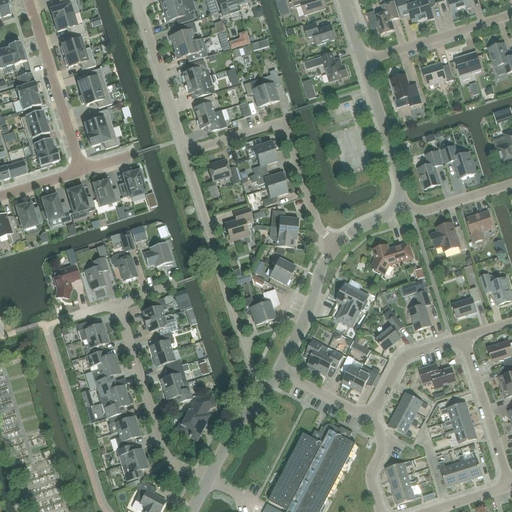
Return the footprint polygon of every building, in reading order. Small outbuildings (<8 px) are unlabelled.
[(8,0),(0,0),(0,18),(0,19),(11,16),(8,7),(10,6),(8,0)] [(21,0),(16,0),(13,1),(17,9),(24,5),(21,0)] [(74,0),(60,0),(62,7),(50,10),(54,22),(79,14),(74,0)] [(163,13),(192,3),(191,0),(166,0),(160,2),(163,13)] [(227,9),(238,6),(235,0),(216,0),(222,17),(229,15),(227,9)] [(235,0),(238,6),(248,3),(250,8),(257,6),(254,0),(235,0)] [(326,10),(322,0),(306,0),(305,0),(291,0),(294,9),(302,6),(305,16),(326,10)] [(419,23),(423,21),(416,0),(403,0),(396,2),(400,16),(409,13),(413,26),(419,24),(419,23)] [(416,0),(423,21),(427,20),(427,21),(434,19),(430,6),(435,5),(433,0),(416,0)] [(457,11),(461,9),(458,0),(437,0),(438,4),(447,1),(451,14),(457,12),(457,11)] [(458,0),(461,9),(465,8),(465,9),(472,7),(469,0),(458,0)] [(195,11),(192,3),(163,13),(166,23),(178,19),(179,24),(179,25),(193,20),(191,12),(195,11)] [(373,14),(367,16),(371,27),(377,25),(380,35),(394,31),(392,23),(393,20),(399,19),(394,3),(386,6),(382,7),(384,14),(374,17),(373,14)] [(209,15),(211,22),(220,20),(218,13),(209,15)] [(71,36),(84,31),(82,25),(77,27),(74,16),(79,14),(54,22),(57,33),(69,29),(71,36)] [(173,49),(194,42),(192,35),(197,33),(194,23),(181,27),(183,33),(169,37),(173,49)] [(316,24),(304,28),(308,39),(313,37),(316,46),(335,40),(331,26),(318,30),(316,24)] [(86,38),(84,31),(71,36),(73,42),(61,46),(62,48),(60,48),(63,56),(64,56),(65,57),(90,49),(84,51),(81,40),(86,38)] [(196,49),(194,42),(173,49),(176,60),(190,56),(192,62),(205,58),(201,47),(196,49)] [(8,48),(14,66),(14,67),(28,62),(21,43),(8,47),(8,48)] [(489,49),(495,68),(497,74),(506,71),(507,75),(511,72),(511,57),(508,58),(503,44),(489,49)] [(248,47),(238,50),(241,58),(251,56),(248,47)] [(8,48),(0,50),(0,58),(3,69),(14,66),(8,48)] [(96,67),(90,49),(65,57),(65,58),(64,59),(66,67),(68,66),(68,68),(80,65),(82,71),(96,67)] [(238,50),(232,52),(234,60),(241,58),(238,50)] [(476,53),(463,57),(463,58),(455,61),(460,77),(481,70),(476,53)] [(332,55),(304,64),(306,71),(324,65),(329,83),(347,78),(344,67),(342,67),(339,60),(334,61),(332,55)] [(190,71),(182,74),(186,85),(209,78),(204,61),(200,62),(188,65),(190,71)] [(441,64),(422,70),(428,87),(446,81),(446,83),(453,81),(449,66),(442,68),(441,64)] [(260,80),(268,105),(279,102),(275,89),(280,87),(274,68),(268,70),(270,74),(259,77),(260,80)] [(77,84),(81,95),(106,87),(101,70),(87,74),(89,80),(77,84)] [(18,78),(20,84),(33,80),(31,74),(18,78)] [(390,80),(397,101),(395,102),(394,101),(393,105),(395,111),(396,111),(395,109),(410,105),(410,107),(409,108),(422,104),(417,89),(410,91),(405,76),(390,80)] [(209,78),(186,85),(189,95),(197,92),(199,98),(211,94),(211,96),(215,95),(209,78)] [(257,109),(268,105),(260,80),(244,85),(248,97),(253,96),(257,109)] [(306,95),(314,92),(310,80),(302,82),(306,95)] [(35,83),(15,90),(19,101),(20,101),(37,96),(39,95),(35,83)] [(106,87),(81,95),(81,97),(80,97),(82,105),(84,105),(84,107),(96,103),(98,109),(112,105),(106,87)] [(37,96),(20,101),(23,112),(24,112),(36,108),(41,106),(37,96)] [(194,109),(197,119),(214,114),(210,104),(213,103),(211,97),(199,100),(201,106),(194,109)] [(20,119),(24,130),(46,123),(42,112),(38,113),(36,108),(24,112),(25,117),(20,119)] [(84,125),(88,137),(113,129),(107,111),(94,115),(96,122),(84,125)] [(221,112),(214,114),(197,119),(200,130),(208,127),(210,133),(222,130),(222,129),(226,128),(221,112)] [(363,167),(359,150),(364,149),(356,116),(338,120),(339,125),(332,127),(343,172),(363,167)] [(32,140),(34,145),(46,141),(45,136),(49,134),(46,123),(24,130),(27,141),(32,140)] [(113,129),(88,137),(91,148),(103,144),(105,151),(118,146),(113,129)] [(511,132),(504,135),(505,139),(494,142),(502,166),(511,162),(511,132)] [(51,140),(46,141),(34,145),(29,147),(33,158),(55,151),(51,140)] [(256,158),(274,152),(271,142),(258,146),(256,141),(244,144),(248,155),(255,153),(256,158)] [(456,154),(454,147),(442,151),(446,165),(454,162),(454,163),(459,180),(475,175),(469,154),(467,154),(467,152),(465,151),(456,154)] [(56,150),(55,151),(33,158),(36,167),(39,166),(40,170),(52,166),(52,164),(59,162),(56,150)] [(252,170),(254,176),(266,172),(265,166),(278,162),(274,152),(256,158),(259,167),(252,170)] [(442,166),(438,153),(426,156),(428,163),(427,163),(419,166),(418,168),(419,169),(418,170),(424,191),(441,186),(435,168),(442,166)] [(233,186),(240,183),(235,168),(228,170),(225,161),(207,166),(212,183),(230,177),(233,186)] [(23,162),(18,164),(21,176),(27,174),(23,162)] [(21,176),(18,164),(12,166),(15,178),(21,176)] [(9,166),(0,169),(0,182),(10,180),(8,175),(7,172),(10,171),(9,166)] [(119,186),(123,199),(130,197),(130,198),(145,194),(141,181),(144,180),(140,170),(133,172),(134,174),(131,175),(130,173),(124,175),(125,177),(124,177),(126,184),(119,186)] [(266,172),(254,176),(250,177),(252,184),(256,183),(258,186),(265,184),(266,189),(284,184),(284,181),(286,180),(284,173),(268,178),(266,172)] [(100,207),(113,203),(113,204),(120,202),(116,190),(110,192),(107,183),(101,184),(101,183),(93,185),(96,193),(94,193),(96,201),(98,200),(100,207)] [(288,194),(284,184),(266,189),(270,199),(262,201),(264,208),(277,204),(275,198),(288,194)] [(68,193),(71,204),(70,205),(72,212),(74,212),(74,214),(87,210),(88,213),(95,211),(91,199),(85,201),(81,189),(68,193)] [(48,199),(42,201),(46,212),(44,213),(46,220),(48,220),(51,228),(71,222),(66,206),(59,208),(58,204),(56,197),(55,197),(54,195),(47,197),(48,199)] [(17,209),(23,230),(43,224),(38,208),(32,210),(30,206),(25,208),(25,206),(17,209)] [(236,221),(225,225),(230,242),(239,239),(239,238),(248,235),(245,226),(252,224),(251,219),(248,209),(234,214),(236,221)] [(271,228),(297,230),(298,220),(284,219),(285,213),(272,211),(271,228)] [(475,217),(466,220),(473,244),(484,240),(481,233),(494,229),(489,212),(480,215),(480,216),(475,217)] [(0,238),(7,236),(10,245),(21,242),(13,219),(7,221),(5,216),(2,217),(0,215),(0,238)] [(433,244),(435,249),(442,247),(444,253),(459,248),(460,252),(467,250),(461,231),(455,233),(452,224),(436,229),(438,234),(431,236),(432,238),(431,240),(432,242),(433,244)] [(297,230),(271,228),(270,238),(273,241),(277,242),(277,248),(292,249),(293,241),(296,241),(297,230)] [(135,243),(144,239),(141,229),(131,232),(135,243)] [(124,253),(135,250),(130,235),(120,239),(124,253)] [(150,249),(151,252),(143,254),(148,267),(155,265),(156,268),(165,265),(165,267),(172,266),(171,263),(172,263),(171,260),(170,255),(166,243),(150,249)] [(383,275),(388,266),(399,262),(400,263),(412,259),(408,245),(395,249),(395,250),(388,252),(387,247),(373,251),(374,251),(377,259),(376,260),(371,269),(384,275),(383,275)] [(113,258),(111,260),(114,267),(116,268),(119,267),(123,282),(137,277),(130,257),(123,260),(122,256),(120,256),(113,258)] [(92,291),(105,287),(101,273),(107,271),(104,259),(93,263),(95,269),(86,272),(92,291)] [(274,268),(291,277),(295,268),(279,259),(274,268)] [(70,283),(79,280),(75,267),(60,271),(61,277),(54,279),(57,290),(56,298),(69,300),(70,292),(71,292),(72,289),(70,283)] [(286,286),(291,277),(274,268),(269,278),(286,286)] [(416,278),(422,276),(420,268),(414,270),(416,278)] [(458,284),(465,283),(463,274),(456,275),(458,284)] [(511,301),(511,299),(506,279),(491,284),(488,276),(480,278),(485,295),(493,292),(497,306),(511,301)] [(344,306),(337,320),(351,328),(360,311),(361,311),(363,311),(368,303),(367,301),(366,300),(368,297),(345,285),(343,290),(341,290),(337,296),(339,298),(338,299),(346,304),(345,306),(344,306)] [(476,313),(474,305),(480,303),(476,290),(469,292),(471,300),(453,305),(457,319),(476,313)] [(260,305),(265,323),(268,323),(268,324),(276,322),(271,307),(279,305),(275,291),(262,295),(265,304),(260,305)] [(431,327),(425,308),(431,306),(427,292),(416,296),(420,307),(409,310),(416,332),(431,327)] [(255,326),(265,323),(260,305),(254,307),(251,298),(241,301),(246,315),(251,313),(255,326)] [(144,323),(164,317),(162,312),(167,310),(163,299),(151,303),(151,304),(152,304),(153,309),(142,312),(144,318),(143,319),(144,323)] [(166,323),(164,317),(144,323),(146,328),(147,328),(149,334),(160,330),(162,335),(161,335),(161,336),(174,332),(178,331),(175,321),(173,320),(170,321),(166,323)] [(389,322),(398,333),(403,328),(394,317),(389,322)] [(86,340),(105,334),(102,324),(90,328),(89,323),(89,322),(77,326),(80,337),(85,335),(86,340)] [(400,339),(391,328),(375,340),(385,352),(385,351),(385,350),(394,343),(395,343),(400,339)] [(153,357),(172,351),(170,345),(174,344),(173,340),(171,333),(158,337),(159,338),(159,337),(161,343),(149,347),(153,357)] [(83,347),(86,357),(103,352),(102,348),(109,346),(105,334),(86,340),(88,345),(83,347)] [(357,342),(363,346),(366,339),(360,336),(357,342)] [(322,346),(313,341),(307,353),(307,352),(313,355),(307,366),(308,366),(307,368),(314,372),(315,370),(317,371),(326,353),(320,350),(322,346)] [(492,363),(506,359),(508,366),(511,364),(511,343),(510,345),(509,342),(488,349),(492,363)] [(106,351),(103,352),(86,357),(90,368),(91,373),(117,365),(114,355),(108,357),(106,351)] [(170,370),(182,367),(180,360),(175,362),(172,351),(153,357),(156,368),(168,364),(170,370)] [(326,353),(317,371),(327,376),(332,365),(337,368),(337,369),(343,357),(334,352),(331,356),(326,353)] [(354,360),(348,357),(341,371),(347,374),(342,384),(351,389),(360,371),(363,366),(353,361),(354,360)] [(96,389),(115,382),(114,377),(120,375),(117,365),(91,373),(93,378),(96,389)] [(451,369),(439,373),(436,365),(419,371),(423,384),(433,381),(436,390),(444,387),(443,386),(455,382),(451,369)] [(186,381),(182,367),(170,370),(172,376),(160,380),(163,389),(186,381)] [(502,389),(511,385),(511,367),(508,369),(510,375),(497,379),(499,385),(500,384),(502,389)] [(360,371),(351,389),(361,394),(367,383),(372,386),(372,387),(380,372),(374,369),(373,372),(368,370),(366,374),(360,371)] [(89,371),(78,375),(81,386),(93,383),(89,371)] [(192,400),(186,381),(163,389),(167,401),(178,398),(180,403),(180,404),(192,400)] [(117,388),(115,382),(96,389),(99,399),(101,404),(127,396),(124,386),(117,388)] [(511,385),(502,389),(503,394),(502,394),(504,400),(511,397),(511,385)] [(89,390),(83,391),(85,406),(92,406),(89,390)] [(400,405),(416,414),(420,407),(426,410),(428,406),(405,394),(400,405)] [(106,420),(125,414),(124,408),(130,406),(130,405),(131,405),(132,403),(131,398),(129,397),(128,397),(127,396),(101,404),(103,409),(106,420)] [(183,423),(181,421),(177,430),(182,433),(182,434),(196,441),(209,417),(206,415),(209,409),(215,407),(212,396),(194,402),(183,423)] [(451,421),(469,416),(465,404),(441,411),(442,415),(448,414),(451,421)] [(413,421),(416,414),(400,405),(394,416),(411,425),(416,428),(418,424),(413,421)] [(122,416),(125,414),(106,420),(108,425),(110,425),(112,430),(116,428),(118,433),(137,427),(134,417),(125,420),(122,416)] [(407,432),(411,425),(394,416),(388,427),(410,439),(412,435),(407,432)] [(469,416),(451,421),(445,423),(446,427),(452,425),(455,433),(473,427),(469,416)] [(320,511),(355,445),(348,441),(352,433),(341,427),(340,429),(332,425),(330,425),(327,425),(325,426),(323,428),(321,434),(315,431),(311,438),(304,434),(268,502),(287,511),(286,511),(274,511),(269,509),(267,509),(265,510),(264,511),(263,511),(320,511)] [(140,437),(137,427),(118,433),(120,438),(115,440),(116,445),(114,445),(116,451),(129,447),(130,447),(128,441),(140,437)] [(477,439),(473,427),(455,433),(457,441),(451,443),(452,447),(477,439)] [(450,435),(434,436),(435,446),(451,444),(450,435)] [(129,447),(116,451),(120,464),(144,457),(142,449),(130,453),(128,448),(129,447)] [(464,462),(470,480),(482,477),(474,452),(470,454),(472,460),(464,462)] [(470,480),(464,462),(462,456),(459,457),(460,463),(453,466),(458,484),(470,480)] [(148,469),(144,457),(120,464),(126,483),(138,479),(137,477),(141,476),(139,472),(148,469)] [(389,482),(408,476),(405,468),(411,467),(410,462),(386,470),(389,482)] [(446,488),(458,484),(453,466),(445,468),(443,462),(439,464),(446,488)] [(393,494),(411,488),(417,486),(416,482),(410,484),(408,476),(389,482),(393,494)] [(159,511),(165,502),(153,496),(156,490),(144,483),(137,486),(139,494),(144,496),(140,504),(145,507),(142,511),(159,511)] [(414,496),(411,488),(393,494),(397,506),(421,498),(420,494),(414,496)]
